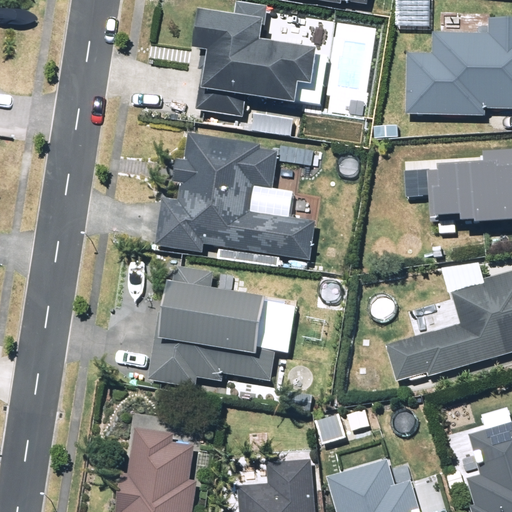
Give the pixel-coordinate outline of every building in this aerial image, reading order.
[(296,0),(369,10),(370,0),(296,0)] [(235,26),(200,21),(195,58),(205,59),(200,88),(196,116),(247,124),(250,106),(299,113),(302,96),(315,98),(321,57),(267,49),(272,13),(238,8),(235,26)] [(435,59),(411,58),(408,118),(486,121),(486,113),(511,114),(511,23),(492,23),(491,40),(436,37),(435,59)] [(404,129),(371,126),(370,144),(403,146),(404,129)] [(204,259),(205,248),(309,264),(315,228),(252,219),(256,193),(275,196),(281,158),(261,155),(262,148),(192,137),(188,165),(183,164),(179,186),(185,187),(182,206),(164,203),(160,226),(156,252),(204,259)] [(511,156),(404,161),(405,194),(437,193),(439,239),(460,238),(459,230),(511,227),(511,156)] [(164,347),(155,346),(153,365),(150,386),(199,393),(200,384),(224,387),(225,379),(274,385),(277,366),(266,364),(274,306),(212,298),(214,277),(174,272),(164,347)] [(511,278),(452,297),(461,328),(388,350),(398,384),(432,374),(434,381),(511,356),(511,278)] [(488,481),(470,486),(476,511),(511,511),(511,431),(511,432),(507,414),(487,420),(491,432),(476,436),(488,481)] [(195,511),(199,483),(191,482),(195,447),(176,444),(177,434),(136,429),(131,474),(126,474),(121,511),(195,511)] [(391,460),(328,480),(337,511),(442,511),(433,478),(397,489),(394,479),(409,474),(404,460),(405,459),(406,458),(407,456),(407,455),(408,454),(408,452),(407,451),(407,450),(407,448),(406,447),(405,446),(404,445),(403,444),(402,443),(400,443),(399,442),(398,442),(396,442),(395,443),(394,443),(392,444),(391,444),(390,445),(389,446),(388,448),(388,449),(387,450),(387,451),(387,453),(387,454),(387,456),(388,457),(389,458),(390,459),(391,460)] [(318,511),(316,467),(270,469),(271,492),(240,494),(240,511),(318,511)]
